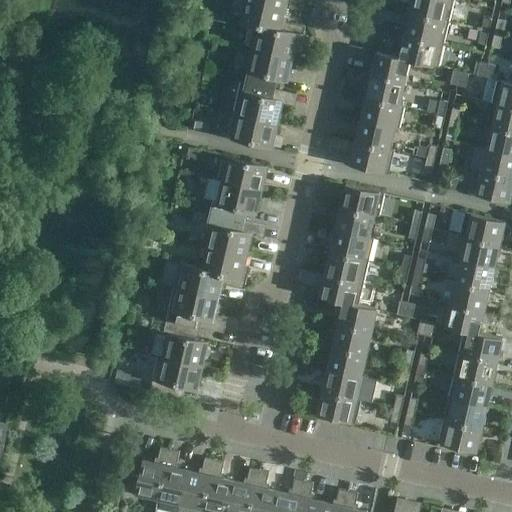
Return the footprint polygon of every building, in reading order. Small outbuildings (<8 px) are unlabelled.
[(283,20),(286,7),(254,0),(246,0),(241,21),(250,24),(259,26),(259,25),(295,33),(297,23),(284,20),(283,20)] [(449,21),(454,0),(413,0),(411,12),(449,21)] [(444,43),(449,21),(411,12),(406,34),(444,43)] [(485,15),(482,29),(490,30),(493,17),(485,15)] [(498,18),(495,32),(503,34),(507,20),(498,18)] [(306,25),(297,23),(295,33),(259,25),(259,26),(250,24),(245,45),(254,47),(294,56),(297,43),(301,44),(302,40),(306,25)] [(486,44),(490,30),(482,29),(478,42),(486,44)] [(500,48),(503,34),(495,32),(492,46),(500,48)] [(439,67),(444,43),(406,34),(401,56),(400,57),(411,59),(411,60),(439,67)] [(288,79),(294,56),(254,47),(249,68),(244,67),(242,79),(271,86),(274,76),(288,79)] [(406,82),(411,60),(411,59),(400,57),(401,56),(377,51),(372,74),(406,82)] [(485,77),(488,63),(480,61),(477,75),(485,77)] [(496,64),(488,63),(485,77),(493,78),(496,64)] [(458,85),(462,71),(454,69),(451,83),(458,85)] [(469,73),(462,71),(458,85),(466,87),(469,73)] [(401,104),(406,82),(372,74),(367,96),(401,104)] [(269,96),(271,86),(242,79),(234,112),(278,123),(284,99),(269,96)] [(511,106),(511,81),(498,79),(493,102),(497,103),(511,106)] [(405,105),(401,104),(367,96),(361,118),(395,126),(400,127),(405,105)] [(445,114),(449,101),(441,99),(438,113),(445,114)] [(454,102),(451,116),(459,118),(462,104),(454,102)] [(511,130),(511,106),(497,103),(492,126),(511,130)] [(273,146),(278,123),(234,112),(228,135),(273,146)] [(442,128),(445,114),(438,113),(434,126),(442,128)] [(456,132),(459,118),(451,116),(448,130),(456,132)] [(390,148),(395,126),(361,118),(356,140),(390,148)] [(210,123),(196,120),(194,128),(208,131),(210,123)] [(511,153),(511,130),(492,126),(487,147),(511,153)] [(395,149),(390,148),(356,140),(351,164),(389,173),(395,149)] [(435,159),(438,145),(430,143),(427,157),(435,159)] [(203,150),(189,147),(188,154),(201,158),(203,150)] [(444,147),(441,160),(448,162),(452,148),(444,147)] [(511,176),(511,153),(487,147),(482,170),(511,176)] [(219,178),(223,179),(263,188),(268,165),(224,155),(219,178)] [(432,173),(435,159),(427,157),(424,171),(432,173)] [(445,176),(448,162),(441,160),(437,174),(445,176)] [(511,193),(511,176),(482,170),(474,168),(468,191),(510,201),(511,193)] [(258,212),(263,188),(223,179),(218,201),(214,200),(211,211),(240,218),(243,208),(258,212)] [(341,206),(375,214),(380,215),(385,192),(346,183),(346,184),(341,206)] [(370,236),(375,214),(341,206),(336,229),(370,236)] [(415,209),(412,223),(420,225),(423,211),(415,209)] [(458,234),(467,236),(501,243),(506,220),(464,210),(458,234)] [(238,228),(240,218),(211,211),(208,223),(213,224),(208,246),(248,255),(253,232),(238,228)] [(437,214),(429,212),(425,226),(434,228),(437,214)] [(417,238),(420,225),(412,223),(409,237),(417,238)] [(430,242),(434,228),(425,226),(422,240),(430,242)] [(375,237),(370,236),(336,229),(331,251),(369,260),(375,237)] [(495,266),(501,243),(467,236),(461,258),(495,266)] [(248,255),(208,246),(203,245),(198,266),(198,267),(238,276),(236,286),(245,288),(248,273),(249,269),(245,268),(248,255)] [(364,282),(369,260),(331,251),(326,273),(364,282)] [(405,253),(402,267),(410,269),(413,255),(405,253)] [(426,258),(418,256),(415,270),(423,272),(426,258)] [(490,288),(495,266),(461,258),(456,280),(490,288)] [(222,283),(236,286),(238,276),(198,267),(198,266),(180,262),(175,285),(220,295),(222,283)] [(406,283),(410,269),(402,267),(399,281),(406,283)] [(420,286),(423,272),(415,270),(412,284),(420,286)] [(359,304),(364,282),(326,273),(320,296),(344,302),(344,301),(359,305),(359,304)] [(485,310),(490,288),(456,280),(451,302),(485,310)] [(214,319),(220,295),(175,285),(167,320),(200,327),(197,326),(199,315),(214,319)] [(405,315),(408,301),(400,299),(397,313),(405,315)] [(378,308),(359,304),(359,305),(344,301),(344,302),(339,323),(372,331),(378,308)] [(416,303),(408,301),(405,315),(412,317),(416,303)] [(485,310),(451,302),(446,301),(441,325),(464,330),(465,329),(480,333),(480,332),(485,310)] [(134,313),(132,323),(140,325),(143,315),(134,313)] [(425,335),(428,321),(421,319),(417,333),(425,335)] [(200,327),(167,320),(164,333),(168,334),(163,355),(203,364),(209,341),(194,337),(197,327),(200,327)] [(433,336),(436,323),(428,321),(425,335),(433,336)] [(367,353),(372,331),(339,323),(333,346),(367,353)] [(503,337),(480,332),(480,333),(465,329),(464,330),(459,352),(498,361),(503,337)] [(362,376),(367,353),(333,346),(328,368),(362,376)] [(408,349),(404,362),(412,364),(415,350),(408,349)] [(421,352),(418,366),(426,367),(429,354),(421,352)] [(493,383),(498,361),(459,352),(454,374),(493,383)] [(203,364),(163,355),(159,354),(151,390),(180,396),(183,384),(198,388),(203,364)] [(409,378),(412,364),(404,362),(401,376),(409,378)] [(423,381),(426,367),(418,366),(415,379),(423,381)] [(118,368),(115,382),(125,384),(128,370),(118,368)] [(367,377),(362,376),(328,368),(323,390),(362,399),(367,377)] [(488,405),(493,383),(454,374),(449,396),(488,405)] [(356,422),(362,399),(323,390),(318,413),(356,422)] [(397,393),(394,407),(402,409),(405,395),(397,393)] [(411,396),(408,410),(416,412),(419,398),(411,396)] [(483,427),(488,405),(449,396),(444,418),(483,427)] [(399,422),(402,409),(394,407),(391,420),(399,422)] [(412,425),(416,412),(408,410),(405,424),(412,425)] [(477,450),(483,427),(444,418),(439,442),(477,450)] [(159,498),(171,448),(161,446),(158,462),(144,458),(140,474),(131,472),(127,487),(137,490),(136,492),(159,498)] [(176,511),(179,511),(189,469),(177,466),(180,450),(171,448),(159,498),(157,508),(176,511)] [(202,511),(215,458),(206,456),(202,472),(189,469),(179,511),(202,511)] [(226,511),(234,479),(221,476),(225,461),(215,458),(202,511),(226,511)] [(250,511),(260,469),(251,467),(247,482),(234,479),(226,511),(250,511)] [(273,511),(279,490),(266,487),(270,471),(260,469),(250,511),(273,511)] [(297,511),(305,479),(295,477),(291,493),(279,490),(273,511),(297,511)] [(320,511),(323,500),(311,497),(314,481),(305,479),(297,511),(320,511)] [(343,511),(349,489),(340,487),(336,503),(323,500),(320,511),(343,511)] [(359,492),(349,489),(343,511),(368,511),(369,511),(355,507),(359,492)]
